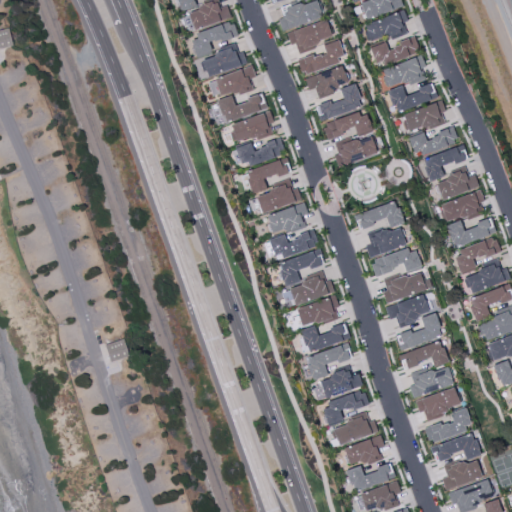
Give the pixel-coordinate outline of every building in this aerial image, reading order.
[(176,0),(180,11),(194,7),(191,0),(176,0)] [(321,18),(315,0),(309,0),(280,10),(282,17),(276,19),(280,31),(321,18)] [(401,8),(399,0),(359,0),(358,0),(364,19),(401,8)] [(225,5),(216,8),(214,2),(186,11),(192,30),(229,18),(225,5)] [(408,29),(401,10),(362,25),(369,44),(408,29)] [(331,39),(324,20),(285,33),(289,45),(294,44),(296,50),(331,39)] [(236,36),(232,23),(188,36),(194,57),(211,52),(208,45),(236,36)] [(0,29),(7,28),(11,46),(0,48),(0,29)] [(418,51),(413,37),(386,47),(384,42),(368,48),(375,67),(418,51)] [(301,74),(343,61),(337,40),(321,45),(323,52),(296,61),(301,74)] [(207,78),(246,63),(241,52),(233,55),(230,48),(200,59),(207,78)] [(423,79),(419,68),(424,67),(420,56),(380,70),(386,87),(406,80),(407,85),(423,79)] [(307,90),(313,88),(316,96),(347,86),(341,66),(303,79),(307,90)] [(251,89),(249,79),(254,77),(251,67),(213,77),(219,98),(251,89)] [(386,91),(393,113),(435,99),(430,84),(403,93),(401,86),(386,91)] [(313,99),(321,121),(360,107),(353,85),(313,99)] [(216,100),(223,123),(265,109),(260,95),(233,103),(230,95),(216,100)] [(444,111),(440,101),(401,115),(408,134),(443,121),(440,113),(444,111)] [(326,139),(353,130),(355,135),(370,130),(363,110),(321,124),(326,139)] [(233,141),(270,135),(268,124),(271,124),(269,114),(230,121),(233,141)] [(422,133),(406,138),(412,153),(419,150),(420,154),(457,142),(452,128),(424,138),(422,133)] [(375,156),(369,135),(333,145),(336,154),(333,155),(336,166),(375,156)] [(241,169),(284,153),(278,137),(260,144),(258,139),(233,149),(241,169)] [(465,160),(462,147),(420,158),(426,181),(442,177),(439,167),(465,160)] [(265,189),(262,180),(288,172),(283,159),(244,172),(251,194),(265,189)] [(440,201),(477,187),(473,175),(465,178),(463,171),(433,182),(440,201)] [(254,195),(260,213),(299,201),(294,185),(284,189),(283,186),(254,195)] [(438,205),(446,225),(480,212),(477,204),(483,202),(478,190),(438,205)] [(355,214),(359,228),(384,219),(387,228),(401,223),(394,201),(355,214)] [(264,215),(270,236),(304,226),(301,217),(306,215),(303,203),(264,215)] [(459,221),(445,226),(453,248),(493,233),(488,220),(462,229),(459,221)] [(363,246),(368,259),(405,245),(398,226),(369,237),(371,243),(363,246)] [(283,235),(267,239),(274,259),(316,246),(312,231),(285,240),(283,235)] [(451,253),(459,273),(474,268),(471,261),(498,252),(493,238),(451,253)] [(412,246),(369,262),(375,280),(419,264),(412,246)] [(282,285),(323,272),(316,251),(276,264),(282,285)] [(505,267),(495,270),(494,267),(463,275),(468,293),(509,281),(505,267)] [(424,291),(418,272),(383,283),(385,290),(381,292),(385,304),(424,291)] [(332,294),(329,279),(318,282),(317,279),(287,286),(292,304),(332,294)] [(473,320),(488,316),(485,307),(511,298),(508,285),(466,298),(473,320)] [(336,318),(333,308),(337,307),(333,296),(294,308),(300,328),(336,318)] [(384,306),(387,320),(395,318),(396,324),(428,316),(423,296),(384,306)] [(476,323),(482,341),(511,330),(511,316),(510,317),(509,312),(476,323)] [(418,318),(422,328),(395,337),(399,350),(441,336),(433,313),(418,318)] [(348,340),(343,325),(315,334),(313,326),(299,330),(305,352),(348,340)] [(511,334),(485,343),(491,363),(498,387),(511,382),(511,334)] [(103,345),(122,338),(127,356),(108,362),(103,345)] [(446,363),(439,341),(397,356),(402,369),(429,359),(432,367),(446,363)] [(311,380),(326,375),(323,366),(349,358),(345,344),(304,357),(311,380)] [(452,384),(445,365),(410,378),(412,385),(407,387),(412,399),(452,384)] [(361,387),(357,373),(347,376),(345,371),(318,379),(324,399),(361,387)] [(413,400),(417,413),(422,411),(424,418),(459,407),(453,388),(413,400)] [(366,405),(361,390),(319,405),(326,425),(341,420),(338,411),(351,407),(352,410),(366,405)] [(470,429),(464,409),(448,413),(450,419),(423,427),(428,442),(470,429)] [(372,419),(361,422),(361,419),(332,426),(336,444),(376,434),(372,419)] [(478,456),(471,433),(430,447),(435,462),(449,458),(448,454),(460,450),(464,461),(478,456)] [(341,448),(347,465),(358,461),(360,467),(381,460),(377,448),(382,446),(378,435),(341,448)] [(443,489),(480,480),(475,459),(443,468),(445,477),(440,478),(443,489)] [(358,466),(345,470),(351,492),(393,479),(389,465),(361,474),(358,466)] [(450,505),(455,503),(457,511),(492,500),(486,480),(446,493),(450,505)] [(363,511),(370,511),(397,504),(394,495),(399,493),(395,482),(358,494),(363,511)] [(480,504),(482,511),(499,511),(496,500),(480,504)]
